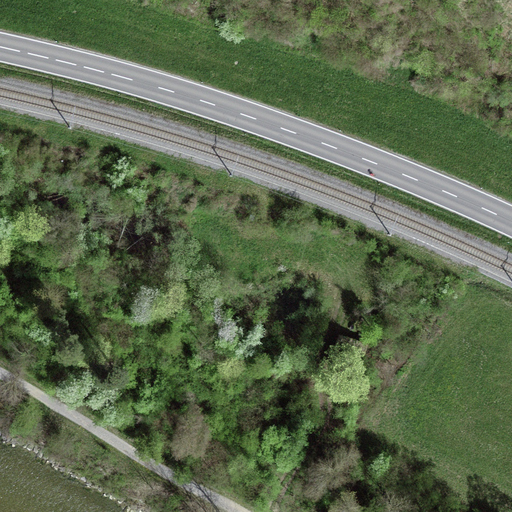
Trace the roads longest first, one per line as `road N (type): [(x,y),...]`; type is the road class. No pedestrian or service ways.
road 1 (secondary): [(511,227),(204,102),(0,53)]
road 2 (track): [(236,511),(0,374)]
